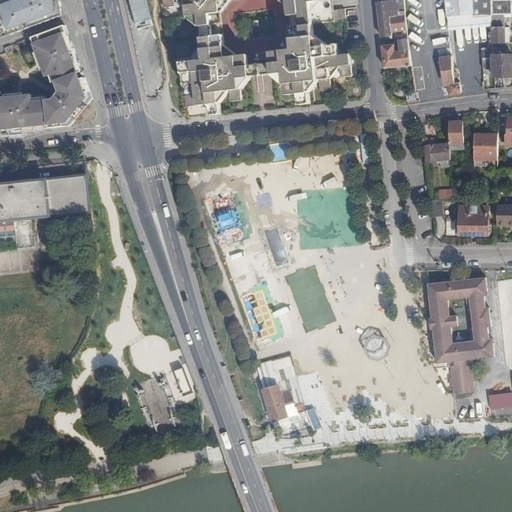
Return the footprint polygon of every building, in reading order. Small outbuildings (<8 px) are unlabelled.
[(0,0),(0,31),(1,36),(62,14),(59,0),(0,0)] [(165,0),(165,4),(176,3),(175,0),(187,0),(189,13),(200,12),(205,56),(183,59),(186,82),(197,80),(199,91),(187,92),(190,114),(224,111),(221,89),(231,88),(233,98),(244,97),(242,75),(263,72),(285,70),(288,92),(299,90),(301,102),(312,101),(309,78),(321,78),(322,88),(333,87),(330,65),(341,63),(343,75),(354,74),(351,51),(340,52),(338,41),(317,43),(314,21),(348,18),(346,7),(335,8),(334,0),(165,0)] [(378,2),(377,2),(381,37),(387,36),(387,32),(392,31),(391,16),(401,15),(401,12),(406,12),(404,0),(395,0),(395,1),(378,2)] [(446,0),(448,15),(450,15),(473,12),(473,0),(446,0)] [(473,0),(473,12),(474,21),(474,58),(483,58),(484,69),(494,68),(494,56),(493,48),(489,47),(488,42),(490,42),(489,33),(492,32),(492,14),(491,0),(473,0)] [(492,0),(493,14),(505,14),(511,14),(511,4),(511,0),(492,0)] [(391,16),(392,31),(407,30),(406,12),(401,12),(401,15),(391,16)] [(473,12),(450,15),(451,24),(474,21),(473,12)] [(489,47),(493,48),(493,44),(506,43),(505,25),(505,14),(493,14),(492,14),(492,32),(489,33),(490,42),(488,42),(489,47)] [(61,24),(38,33),(40,39),(37,40),(40,48),(37,49),(34,50),(41,68),(43,67),(46,74),(49,73),(52,80),(56,91),(50,99),(43,99),(43,96),(29,98),(29,94),(21,95),(8,97),(8,101),(0,101),(0,132),(70,125),(90,100),(68,33),(65,34),(61,24)] [(38,33),(31,35),(37,49),(40,48),(37,40),(40,39),(38,33)] [(400,40),(401,50),(410,50),(409,39),(400,40)] [(395,44),(382,46),(384,68),(412,65),(410,50),(401,50),(395,51),(395,44)] [(446,84),(448,94),(462,91),(461,81),(455,82),(454,78),(454,74),(451,45),(440,46),(441,50),(440,50),(445,81),(447,84),(446,84)] [(511,55),(494,56),(494,68),(495,78),(511,77),(511,55)] [(407,94),(408,102),(417,101),(416,92),(407,94)] [(463,122),(450,122),(450,144),(464,143),(463,122)] [(499,134),(475,134),(475,165),(496,165),(496,159),(499,159),(499,134)] [(464,143),(450,144),(451,151),(464,151),(464,143)] [(451,151),(450,144),(426,146),(428,162),(437,161),(442,160),(451,159),(451,151)] [(452,167),(451,159),(442,160),(442,168),(452,167)] [(89,176),(0,185),(0,238),(17,236),(15,220),(94,212),(89,176)] [(120,188),(117,179),(110,181),(113,191),(120,188)] [(431,200),(433,217),(443,215),(442,200),(441,200),(431,200)] [(488,232),(489,206),(461,206),(461,232),(488,232)] [(511,206),(498,206),(498,226),(507,226),(511,226),(511,206)] [(429,318),(430,327),(433,327),(437,363),(449,361),(452,393),(474,390),(470,361),(472,361),(472,357),(495,355),(493,342),(490,342),(490,338),(488,325),(491,325),(489,305),(486,306),(484,293),(484,290),(487,289),(486,275),(427,281),(431,317),(429,318)] [(385,341),(377,338),(369,343),(367,350),(371,358),(379,360),(386,356),(389,348),(385,341)] [(278,385),(263,390),(274,421),(306,410),(303,403),(297,405),(292,389),(281,392),(278,385)] [(278,433),(268,432),(267,443),(277,444),(278,433)]
